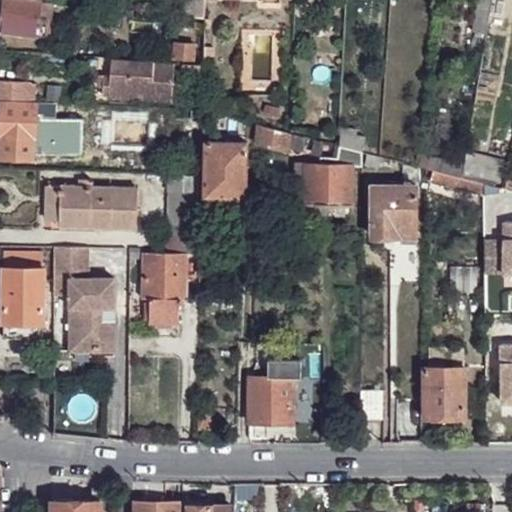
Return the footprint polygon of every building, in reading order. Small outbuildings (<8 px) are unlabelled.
[(28,0),(5,0),(2,31),(51,37),(55,3),(28,0)] [(183,0),(184,15),(205,17),(205,0),(183,0)] [(490,0),(476,0),(471,32),(485,34),(490,0)] [(78,5),(77,12),(86,14),(88,6),(78,5)] [(482,73),(471,131),(511,138),(511,13),(500,76),(482,73)] [(175,42),(174,58),(194,59),(195,44),(175,42)] [(205,46),(205,56),(215,56),(214,46),(205,46)] [(154,62),(112,59),(110,75),(110,94),(109,96),(132,98),(133,91),(152,93),(152,92),(160,92),(161,76),(153,76),(154,62)] [(152,92),(152,93),(150,102),(171,103),(174,63),(154,61),(154,62),(153,76),(161,76),(160,92),(152,92)] [(205,65),(182,63),(181,75),(194,76),(194,91),(204,92),(205,65)] [(33,99),(34,83),(1,81),(0,96),(33,99)] [(46,100),(61,101),(61,86),(47,85),(46,100)] [(3,102),(0,149),(0,156),(34,159),(35,157),(37,126),(38,104),(3,102)] [(38,104),(37,126),(46,126),(56,126),(56,115),(57,104),(38,104)] [(87,106),(57,104),(56,115),(87,116),(87,106)] [(192,117),(201,118),(201,110),(192,110),(192,117)] [(259,124),(258,123),(256,141),(288,150),(291,131),(281,129),(259,124)] [(358,129),(340,125),(340,132),(357,137),(358,129)] [(46,126),(37,126),(35,157),(44,158),(46,126)] [(339,144),(362,151),(366,139),(357,137),(340,132),(339,144)] [(247,142),(207,140),(205,195),(243,197),(246,197),(247,142)] [(321,162),(308,162),(306,201),(310,202),(351,204),(353,165),(363,165),(363,151),(362,151),(339,144),(337,157),(320,157),(321,162)] [(367,152),(366,165),(379,167),(381,156),(378,155),(367,152)] [(461,178),(464,163),(443,158),(442,161),(419,155),(418,166),(421,167),(461,178)] [(308,162),(297,161),(295,213),(309,213),(310,202),(306,201),(308,162)] [(502,169),(478,162),(474,176),(499,183),(502,169)] [(485,196),(485,185),(433,171),(432,179),(431,180),(485,196)] [(168,174),(168,190),(185,190),(186,174),(168,174)] [(200,190),(201,174),(186,174),(185,190),(200,190)] [(135,230),(138,186),(46,184),(45,221),(60,221),(90,222),(90,229),(135,230)] [(372,186),(373,236),(401,235),(402,245),(417,244),(417,185),(372,186)] [(186,248),(201,248),(202,192),(168,193),(168,248),(178,249),(186,248)] [(310,202),(309,213),(351,215),(351,204),(310,202)] [(87,278),(88,248),(56,247),(55,296),(68,297),(67,352),(96,353),(96,308),(113,309),(113,278),(87,278)] [(150,318),(180,319),(180,306),(185,306),(186,263),(186,248),(178,249),(168,248),(145,247),(145,294),(150,294),(150,318)] [(201,248),(186,248),(186,263),(201,262),(201,248)] [(45,252),(7,251),(6,266),(45,267),(45,252)] [(45,322),(46,267),(45,267),(6,266),(5,266),(5,321),(6,322),(44,322),(45,322)] [(96,308),(96,353),(113,354),(113,309),(96,308)] [(6,322),(5,336),(44,337),(44,322),(6,322)] [(276,340),(275,357),(295,357),(295,340),(276,340)] [(511,343),(503,343),(502,401),(511,400),(511,343)] [(425,366),(425,417),(466,416),(465,347),(429,347),(429,366),(425,366)] [(251,376),(250,421),(295,422),(295,376),(251,376)] [(363,391),(363,418),(383,418),(383,390),(363,391)] [(423,398),(398,398),(399,443),(424,443),(423,398)] [(9,407),(0,407),(0,419),(1,420),(9,420),(10,417),(11,410),(9,407)] [(215,428),(215,413),(201,412),(200,427),(215,428)] [(55,501),(54,511),(102,511),(102,510),(102,502),(55,501)] [(138,501),(137,511),(180,511),(180,501),(138,501)]
